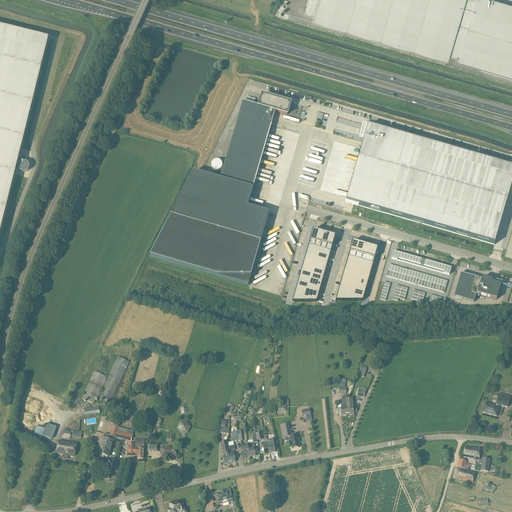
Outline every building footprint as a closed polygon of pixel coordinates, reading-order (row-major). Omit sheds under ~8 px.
[(511,0),(307,0),(304,11),(314,13),(313,18),(447,58),(449,53),(458,56),(457,58),(481,65),(481,67),(511,76),(511,0)] [(0,236),(20,154),(49,40),(0,27),(0,236)] [(210,177),(194,172),(150,257),(248,286),(269,214),(247,208),(275,112),(287,115),(290,104),(262,96),(259,107),(242,102),(220,180),(217,179),(218,175),(211,173),(210,177)] [(338,118),(333,134),(353,139),(357,124),(338,118)] [(346,202),(346,203),(357,206),(357,207),(358,207),(359,206),(380,212),(495,245),(511,184),(511,168),(445,149),(363,125),(359,138),(364,140),(346,202)] [(211,165),(211,166),(211,167),(212,169),(213,170),(214,171),(215,171),(216,172),(217,172),(218,172),(219,171),(220,171),(221,170),(221,169),(222,169),(222,167),(222,166),(222,165),(222,164),(221,164),(221,163),(220,162),(219,162),(218,161),(217,161),(216,161),(215,161),(214,162),(213,162),(213,163),(212,164),(211,165)] [(313,231),(310,241),(316,242),(319,232),(313,231)] [(319,232),(316,242),(320,244),(321,244),(324,234),(319,232)] [(324,234),(321,244),(327,246),(330,235),(324,234)] [(330,235),(327,246),(332,247),(335,237),(330,235)] [(310,241),(308,247),(318,249),(320,244),(316,242),(310,241)] [(353,242),(350,252),(356,254),(359,244),(353,242)] [(320,244),(318,249),(331,253),(332,247),(327,246),(321,244),(320,244)] [(359,244),(356,254),(362,256),(365,246),(359,244)] [(365,246),(362,256),(364,256),(368,258),(371,247),(365,246)] [(308,247),(307,252),(316,255),(318,249),(308,247)] [(371,247),(368,258),(375,259),(378,249),(371,247)] [(318,249),(316,255),(329,259),(331,253),(318,249)] [(307,252),(305,258),(315,261),(316,255),(307,252)] [(350,252),(348,258),(362,262),(363,261),(364,256),(362,256),(356,254),(350,252)] [(316,255),(315,261),(327,265),(329,259),(316,255)] [(305,258),(303,264),(313,267),(315,261),(305,258)] [(348,258),(346,264),(361,268),(361,265),(362,262),(348,258)] [(315,261),(313,267),(326,270),(327,265),(315,261)] [(303,264),(302,270),(311,272),(313,267),(303,264)] [(346,264),(345,269),(356,273),(359,274),(360,269),(361,268),(346,264)] [(313,267),(311,272),(324,276),(326,270),(313,267)] [(345,270),(343,275),(354,278),(356,273),(345,269),(345,270)] [(302,270),(300,275),(310,278),(311,272),(302,270)] [(311,272),(310,278),(322,282),(324,276),(311,272)] [(356,273),(354,278),(368,282),(370,277),(359,274),(356,273)] [(481,280),(460,274),(454,297),(474,303),(476,294),(496,300),(500,288),(501,286),(491,283),(492,281),(482,278),(481,280)] [(300,275),(298,281),(308,284),(310,278),(300,275)] [(343,275),(341,281),(352,284),(354,278),(343,275)] [(310,278),(308,284),(321,288),(322,282),(310,278)] [(354,278),(352,284),(366,288),(368,282),(354,278)] [(298,281),(297,287),(306,290),(308,284),(298,281)] [(341,281),(340,287),(351,290),(352,284),(341,281)] [(308,284),(306,290),(319,293),(321,288),(308,284)] [(352,284),(351,290),(365,294),(366,288),(352,284)] [(297,287),(295,293),(305,295),(306,290),(297,287)] [(340,287),(338,293),(349,296),(351,290),(340,287)] [(305,295),(303,302),(316,302),(319,293),(306,290),(305,295)] [(349,296),(348,302),(363,302),(363,300),(365,294),(351,290),(349,296)] [(295,293),(292,302),(303,302),(305,295),(295,293)] [(338,293),(336,301),(348,302),(349,296),(338,293)] [(129,363),(118,357),(99,399),(111,404),(129,363)] [(105,378),(106,377),(94,372),(82,399),(93,404),(96,399),(105,378)] [(511,397),(499,394),(496,404),(496,406),(485,403),(482,412),(496,416),(499,407),(498,407),(499,405),(508,408),(511,397)] [(339,411),(339,412),(339,413),(339,414),(340,415),(342,415),(347,415),(346,400),(341,400),(341,408),(341,409),(339,409),(339,410),(339,411)] [(352,400),(346,400),(347,415),(353,414),(353,413),(355,413),(356,412),(357,411),(357,409),(356,408),(355,407),(353,407),(352,400)] [(100,413),(99,407),(85,409),(86,416),(100,413)] [(185,422),(185,418),(180,418),(180,422),(177,428),(181,434),(187,433),(190,427),(186,422),(185,422)] [(227,422),(222,420),(220,427),(219,433),(229,434),(229,428),(225,428),(227,422)] [(57,427),(47,424),(42,436),(52,440),(57,427)] [(104,434),(101,447),(111,450),(113,441),(112,441),(113,437),(115,438),(118,426),(113,424),(110,436),(104,434)] [(288,424),(281,425),(284,438),(284,437),(285,441),(286,441),(288,441),(290,441),(292,449),(299,448),(298,444),(299,444),(299,439),(298,439),(297,435),(292,436),(291,432),(289,432),(288,424)] [(82,432),(74,431),(74,432),(71,431),(71,432),(63,431),(62,438),(70,439),(70,437),(81,439),(82,432)] [(242,434),(241,431),(231,432),(233,442),(242,441),(241,434),(242,434)] [(133,435),(117,432),(116,438),(124,440),(124,439),(131,441),(133,435)] [(258,443),(258,441),(256,433),(252,433),(254,443),(248,444),(250,457),(255,456),(254,448),(255,448),(254,443),(258,443)] [(224,465),(230,464),(228,452),(230,452),(229,447),(228,442),(227,442),(226,440),(223,441),(223,443),(220,443),(223,455),(224,457),(223,457),(224,465)] [(76,444),(59,441),(57,454),(74,457),(76,444)] [(270,454),(268,442),(261,443),(262,448),(263,448),(264,455),(270,454)] [(137,459),(143,460),(144,449),(138,448),(139,445),(135,445),(135,444),(129,444),(128,454),(134,455),(134,454),(138,454),(137,459)] [(250,457),(248,444),(244,445),(244,446),(240,447),(241,452),(243,451),(245,458),(250,457)] [(170,456),(170,458),(176,457),(175,446),(171,447),(171,448),(166,449),(166,448),(161,448),(162,458),(168,457),(170,456)] [(101,447),(99,454),(105,456),(104,457),(105,458),(107,458),(108,457),(109,457),(111,450),(101,447)] [(481,449),(465,447),(463,457),(475,459),(475,460),(482,462),(481,471),(488,472),(490,460),(482,459),(482,460),(479,460),(481,449)] [(467,461),(459,460),(457,467),(465,469),(479,471),(479,467),(466,464),(467,461)] [(122,462),(116,461),(113,472),(119,473),(122,462)] [(475,473),(460,469),(457,479),(472,483),(475,473)] [(495,486),(485,483),(484,490),(493,492),(493,491),(495,491),(496,487),(495,487),(495,486)] [(232,500),(230,491),(225,492),(225,491),(220,493),(216,494),(218,503),(219,505),(232,502),(232,500)] [(184,509),(182,502),(174,504),(174,503),(170,504),(171,510),(168,511),(176,511),(180,511),(186,511),(186,509),(184,509)]
